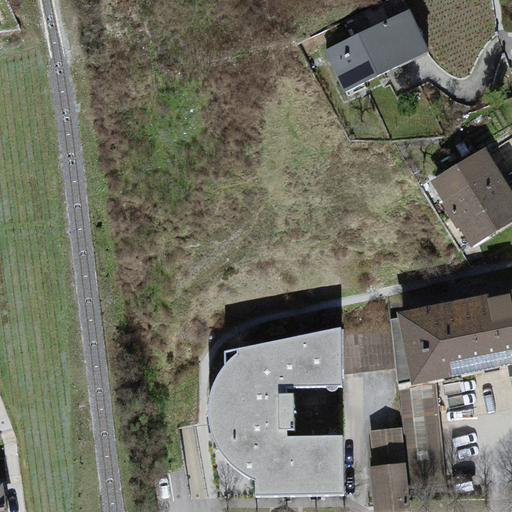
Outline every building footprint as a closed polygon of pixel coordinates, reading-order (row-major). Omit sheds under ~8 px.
[(406,17),(322,53),(342,95),(429,54),(406,17)] [(511,99),(463,118),(484,153),(511,136),(511,99)] [(511,193),(484,153),(433,183),(473,250),(511,222),(511,193)] [(511,293),(399,313),(416,389),(435,385),(505,371),(511,389),(511,293)] [(344,330),(342,377),(395,370),(399,393),(416,389),(399,313),(344,330)] [(274,391),(342,391),(342,377),(344,330),(243,353),(229,366),(219,384),(211,399),(211,423),(216,443),(226,459),(239,471),(257,483),(258,504),(346,498),(344,440),(289,441),(272,430),(274,391)] [(446,486),(435,385),(416,389),(399,393),(407,489),(446,486)] [(402,429),(370,431),(376,511),(408,511),(407,489),(402,429)]
